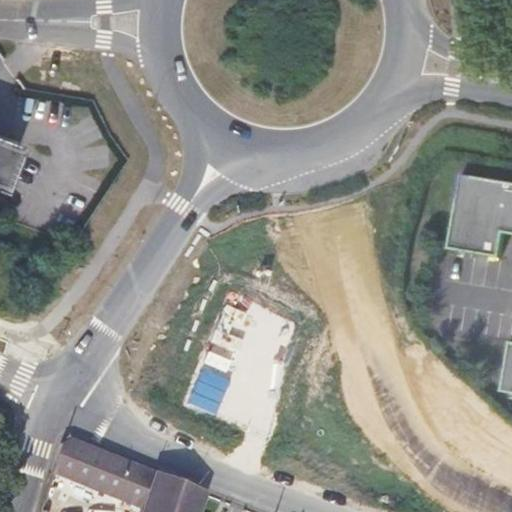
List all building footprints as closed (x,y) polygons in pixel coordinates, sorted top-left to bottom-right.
[(0,190),(0,191),(17,149),(0,142),(0,190)] [(511,232),(511,182),(499,180),(466,174),(453,248),(504,257),(508,232),(511,232)] [(154,472),(69,439),(60,444),(54,465),(144,499),(154,472)] [(198,511),(205,491),(154,472),(144,499),(140,511),(198,511)] [(54,493),(46,490),(40,508),(48,511),(54,493)]
